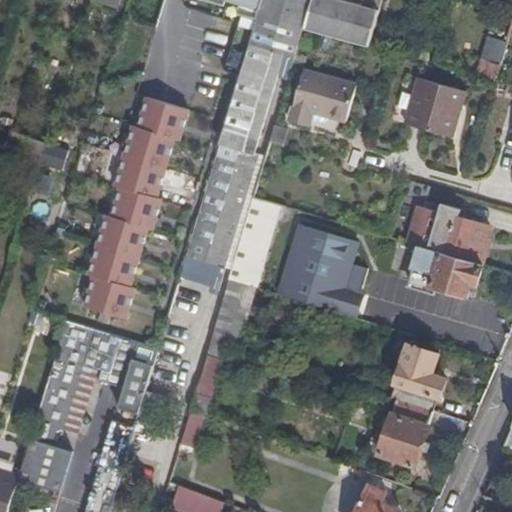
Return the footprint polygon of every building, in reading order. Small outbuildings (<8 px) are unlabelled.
[(121,0),(91,0),(91,1),(118,10),(121,0)] [(212,0),(257,13),(260,0),(212,0)] [(370,45),(382,0),(263,0),(259,15),(292,24),(305,27),(370,45)] [(259,15),(221,142),(255,152),(292,24),(259,15)] [(488,43),(479,75),(497,80),(506,47),(488,43)] [(291,117),(310,123),(315,108),(348,118),(358,82),(305,67),(291,117)] [(458,103),(462,104),(466,90),(419,76),(406,122),(448,134),(458,103)] [(155,112),(159,102),(138,94),(68,318),(91,324),(113,250),(155,112)] [(180,113),(159,102),(155,112),(113,250),(91,324),(114,332),(180,113)] [(453,135),(462,104),(458,103),(448,134),(453,135)] [(272,140),(293,146),(297,131),(276,125),(272,140)] [(47,141),(14,130),(7,153),(40,164),(47,141)] [(48,140),(47,141),(40,164),(59,170),(67,147),(48,140)] [(217,160),(187,258),(225,270),(255,171),(217,160)] [(255,197),(231,277),(257,285),(281,204),(255,197)] [(408,240),(421,245),(485,263),(490,246),(486,245),(492,225),(488,224),(460,216),(462,207),(443,201),(440,210),(418,204),(408,240)] [(463,204),(462,207),(460,216),(488,224),(492,212),(463,204)] [(355,315),(362,292),(370,268),(354,263),(357,254),(357,249),(356,245),(354,242),(351,240),(350,239),(301,223),(279,292),(355,315)] [(479,284),(485,263),(421,245),(411,279),(437,287),(437,286),(469,296),(474,282),(479,284)] [(231,277),(213,337),(229,342),(239,346),(257,285),(231,277)] [(355,315),(358,317),(365,294),(362,292),(355,315)] [(68,318),(20,475),(20,477),(42,485),(57,435),(91,325),(91,324),(68,318)] [(103,369),(114,332),(91,324),(91,325),(57,435),(42,485),(66,492),(78,452),(59,446),(84,363),(103,369)] [(160,346),(114,332),(103,369),(100,379),(124,386),(146,393),(160,346)] [(213,337),(208,352),(224,357),(229,342),(213,337)] [(434,410),(435,410),(439,396),(442,397),(449,377),(434,373),(440,353),(411,343),(394,397),(398,398),(434,410)] [(208,352),(198,390),(213,394),(224,357),(208,352)] [(86,511),(110,511),(146,393),(124,386),(86,511)] [(193,406),(208,411),(213,394),(198,390),(193,406)] [(417,464),(434,410),(398,398),(380,451),(417,464)] [(198,448),(207,413),(193,409),(184,444),(198,448)] [(0,511),(9,511),(13,498),(20,477),(20,475),(0,468),(0,511)] [(356,511),(366,488),(351,483),(339,511),(356,511)] [(172,508),(184,511),(223,511),(227,501),(181,484),(172,508)] [(388,491),(370,484),(358,511),(394,511),(397,507),(383,501),(388,491)]
